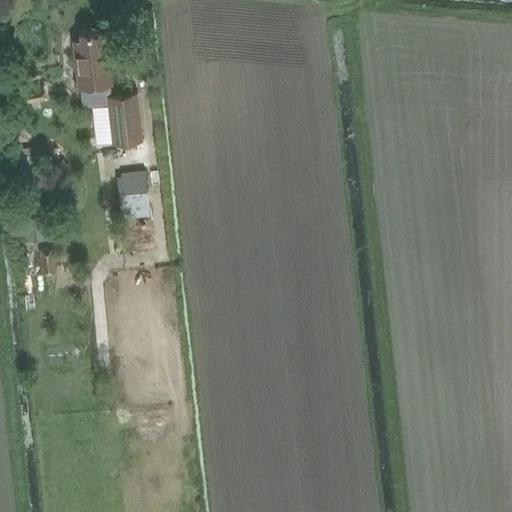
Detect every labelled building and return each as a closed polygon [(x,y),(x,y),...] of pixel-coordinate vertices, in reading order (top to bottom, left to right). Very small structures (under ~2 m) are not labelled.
[(97,36),(96,29),(79,31),(79,39),(71,40),(77,86),(111,82),(105,35),(97,36)] [(18,105),(37,101),(34,87),(15,91),(18,105)] [(141,139),(136,91),(106,95),(111,142),(141,139)] [(6,103),(9,113),(17,111),(15,101),(6,103)] [(61,179),(72,167),(64,159),(53,171),(61,179)] [(149,212),(145,175),(116,178),(120,215),(149,212)] [(44,192),(19,195),(22,216),(46,214),(44,192)] [(52,238),(50,214),(19,218),(22,241),(52,238)] [(41,274),(56,273),(54,248),(38,249),(41,274)]
